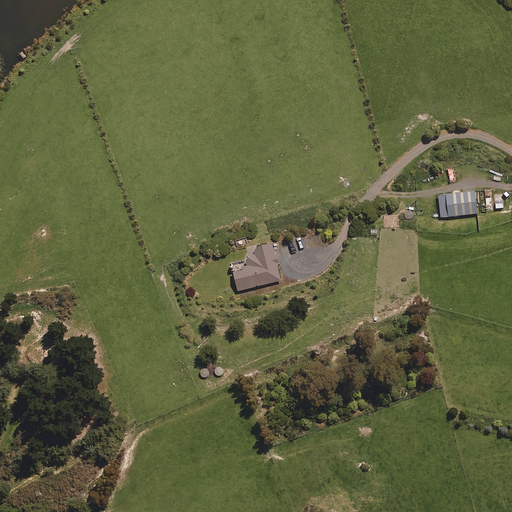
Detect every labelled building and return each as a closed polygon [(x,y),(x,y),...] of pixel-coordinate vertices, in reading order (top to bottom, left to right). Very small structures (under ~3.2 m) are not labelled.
[(453,193),(452,194),(452,195),(440,197),(442,219),(478,215),(476,192),(462,194),(462,193),(461,192),(461,191),(460,191),(459,190),(458,190),(457,190),(456,190),(455,190),(454,191),(453,192),(453,193)] [(503,209),(502,194),(495,195),(496,209),(503,209)] [(406,209),(405,209),(405,210),(404,211),(403,212),(402,213),(402,215),(402,216),(403,217),(404,218),(404,219),(405,220),(406,220),(407,220),(408,221),(409,221),(410,220),(411,220),(412,219),(413,219),(413,218),(414,217),(414,216),(414,215),(414,214),(414,213),(414,212),(413,211),(412,210),(411,210),(410,209),(409,209),(408,209),(407,209),(406,209)] [(235,274),(239,292),(261,287),(272,285),(272,284),(281,282),(277,265),(281,264),(279,257),(276,244),(263,247),(257,248),(252,258),(230,263),(232,275),(235,274)] [(217,366),(216,367),(215,368),(214,369),(214,370),(213,371),(213,372),(213,373),(214,374),(214,375),(215,376),(215,377),(216,377),(217,378),(218,378),(219,378),(220,378),(221,378),(222,377),(223,377),(224,376),(224,375),(225,374),(225,373),(225,372),(225,371),(225,370),(225,369),(224,368),(223,368),(222,367),(221,367),(220,366),(219,366),(218,366),(217,366)] [(203,368),(202,368),(201,369),(201,370),(200,371),(199,373),(199,374),(199,375),(199,376),(200,377),(201,378),(202,379),(203,379),(204,380),(205,380),(206,380),(207,379),(208,379),(209,378),(210,378),(210,377),(211,376),(211,375),(211,374),(211,373),(211,372),(210,371),(210,370),(209,369),(208,369),(207,368),(206,368),(205,368),(204,368),(203,368)]
